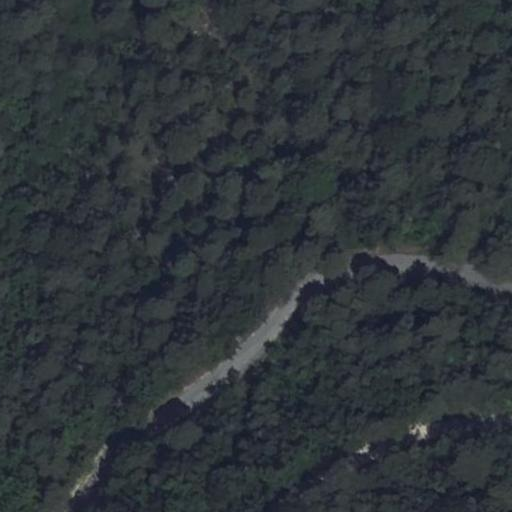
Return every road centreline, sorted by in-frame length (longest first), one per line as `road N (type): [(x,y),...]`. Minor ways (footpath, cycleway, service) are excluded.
road 1 (unclassified): [(73,511),(127,452),(325,291),(401,268),(511,283)]
road 2 (track): [(511,423),(425,433),(322,473),(273,511)]
